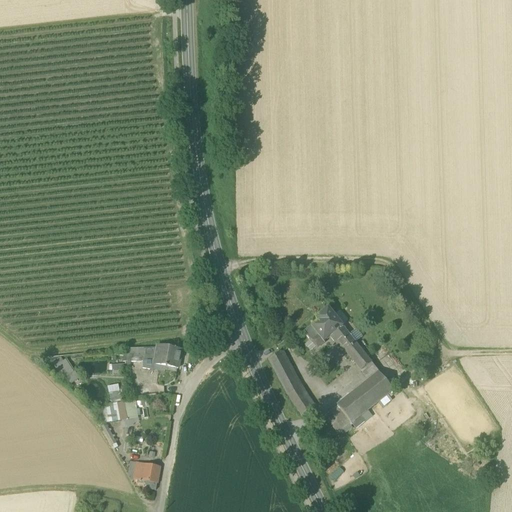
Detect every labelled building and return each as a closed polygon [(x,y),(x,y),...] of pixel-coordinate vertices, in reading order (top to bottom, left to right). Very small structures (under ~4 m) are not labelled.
[(325,343),(333,336),(343,328),(328,309),(317,318),(315,319),(318,323),(311,328),(318,336),(324,344),(325,343)] [(305,333),(312,341),(318,336),(311,328),(305,333)] [(345,331),(343,328),(333,336),(345,352),(355,344),(345,331)] [(324,344),(318,336),(312,341),(311,341),(317,349),(324,344)] [(355,344),(366,358),(371,354),(372,353),(371,351),(361,339),(355,344)] [(345,352),(361,373),(372,365),(366,358),(355,344),(345,352)] [(157,367),(174,370),(177,353),(161,349),(157,367)] [(143,364),(151,365),(153,353),(146,352),(143,364)] [(377,360),(371,354),(366,358),(372,365),(377,360)] [(302,418),(302,419),(314,411),(305,398),(304,397),(302,393),(299,390),(281,355),(268,361),(288,397),(302,418)] [(64,356),(54,361),(63,379),(73,374),(64,356)] [(379,374),(372,365),(361,373),(369,382),(379,374)] [(344,416),(351,425),(393,392),(379,374),(369,382),(337,407),(344,416)] [(108,387),(111,401),(122,398),(118,384),(108,387)] [(324,417),(331,426),(344,416),(337,407),(324,417)] [(108,413),(110,424),(128,421),(126,409),(108,413)] [(351,425),(344,416),(331,426),(338,435),(351,425)] [(108,431),(117,447),(124,444),(115,427),(108,431)] [(134,481),(144,483),(144,484),(147,490),(147,491),(156,492),(157,485),(160,469),(137,465),(134,481)]
